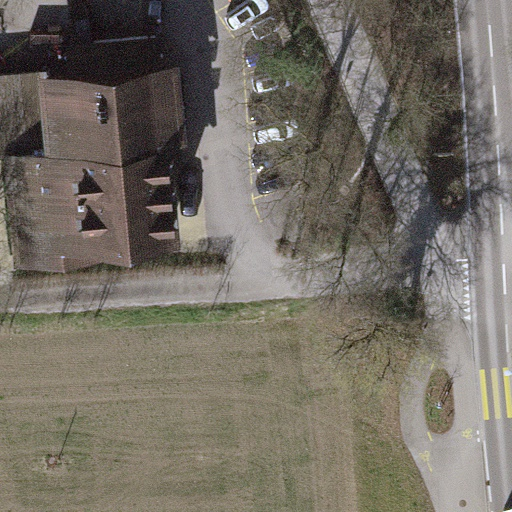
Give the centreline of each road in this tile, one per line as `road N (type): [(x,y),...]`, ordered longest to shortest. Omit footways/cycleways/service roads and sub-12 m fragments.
road 1 (secondary): [(511,298),(485,0)]
road 2 (track): [(330,0),(452,267)]
